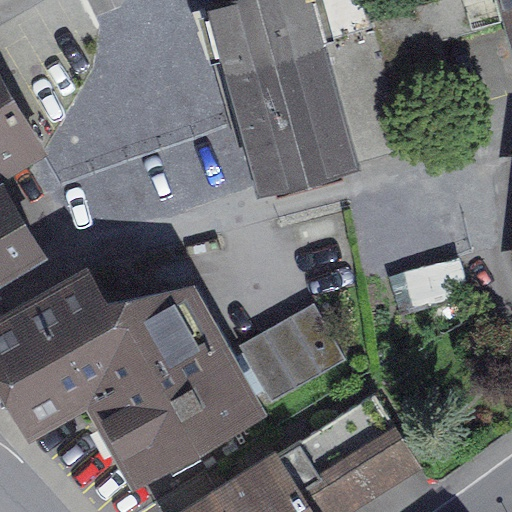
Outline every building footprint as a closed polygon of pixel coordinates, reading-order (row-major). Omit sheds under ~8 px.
[(310,0),(212,0),(262,176),(353,151),(310,0)] [(0,62),(0,159),(8,155),(21,156),(47,141),(0,62)] [(3,170),(0,171),(0,270),(47,244),(3,170)] [(456,256),(392,276),(403,311),(467,292),(456,256)] [(92,257),(0,309),(0,373),(30,426),(89,393),(136,474),(265,401),(191,272),(107,285),(92,257)] [(346,355),(314,299),(236,341),(270,400),(346,355)] [(339,511),(422,461),(393,416),(303,472),(327,511),(339,511)] [(321,511),(276,439),(161,511),(321,511)]
